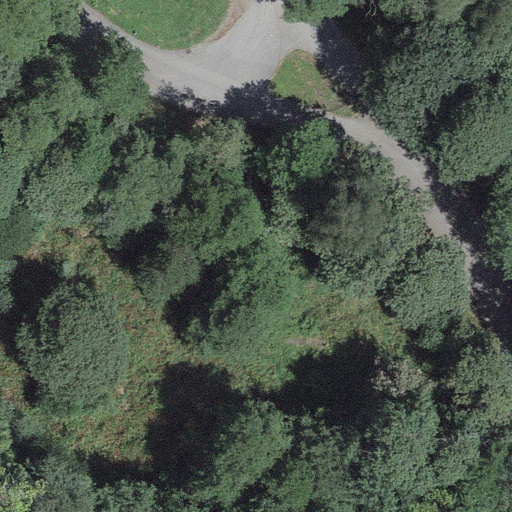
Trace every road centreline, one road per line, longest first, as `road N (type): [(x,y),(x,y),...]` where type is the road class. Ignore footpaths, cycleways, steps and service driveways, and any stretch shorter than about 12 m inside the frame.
road 1 (track): [(511,355),(471,248),(381,110),(281,0)]
road 2 (track): [(46,0),(134,66),(216,101),(265,0)]
road 3 (track): [(216,101),(413,166)]
